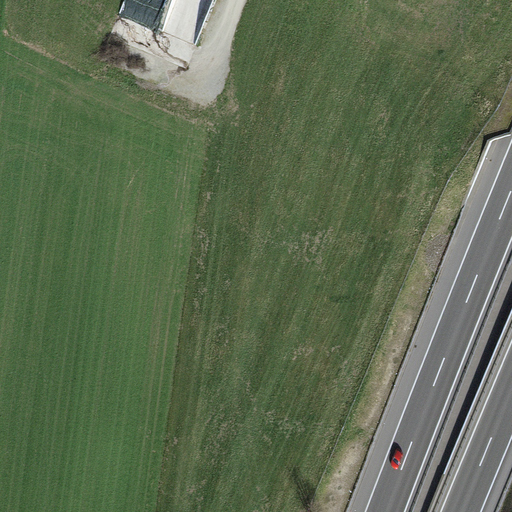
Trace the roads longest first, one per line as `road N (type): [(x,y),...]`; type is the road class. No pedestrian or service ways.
road 1 (motorway): [(511,190),(386,511)]
road 2 (motorway): [(462,511),(511,389)]
